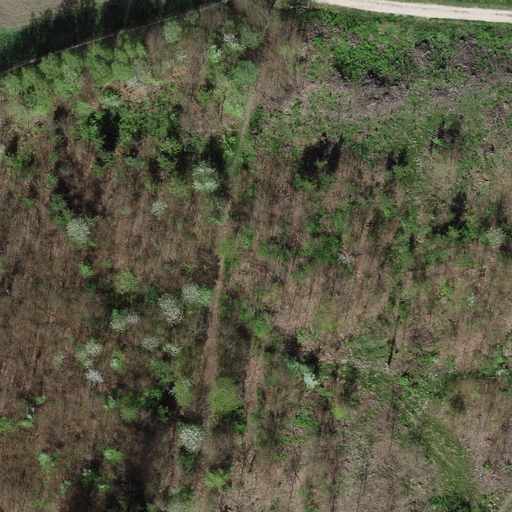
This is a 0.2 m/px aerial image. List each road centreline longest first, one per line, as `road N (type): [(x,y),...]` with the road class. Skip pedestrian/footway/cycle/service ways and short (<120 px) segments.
road 1 (track): [(232,0),(0,76)]
road 2 (track): [(342,0),(511,15)]
